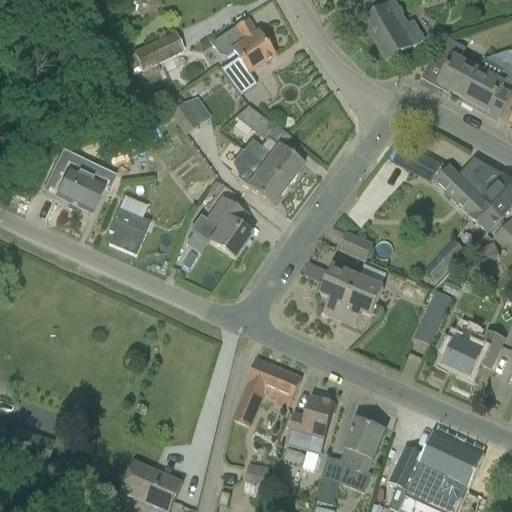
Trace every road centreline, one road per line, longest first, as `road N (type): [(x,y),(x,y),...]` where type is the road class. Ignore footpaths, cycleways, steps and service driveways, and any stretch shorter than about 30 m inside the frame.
road 1 (residential): [(511,446),(241,326)]
road 2 (unclassified): [(241,326),(0,220)]
road 3 (unclassified): [(241,326),(391,120)]
road 4 (unclassified): [(391,120),(330,67),(287,0)]
road 5 (unclassified): [(511,158),(420,105),(391,120)]
